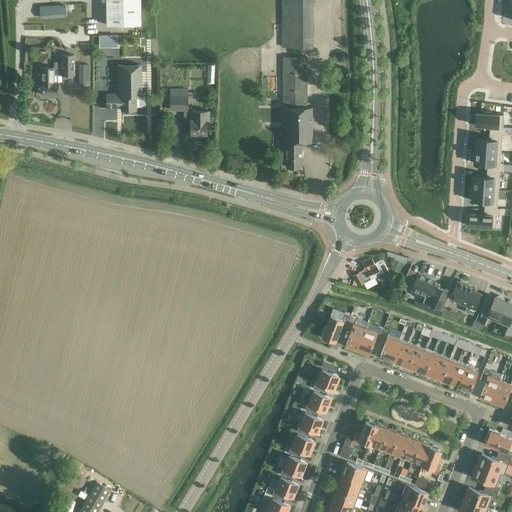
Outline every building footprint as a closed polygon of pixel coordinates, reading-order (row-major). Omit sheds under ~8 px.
[(140,0),(106,0),(107,25),(141,25),(140,0)] [(312,0),(281,0),(281,47),(312,47),(312,0)] [(65,17),(64,4),(39,5),(39,18),(65,17)] [(117,47),(117,34),(98,35),(98,47),(117,47)] [(54,83),(54,75),(75,75),(75,54),(61,54),(61,62),(54,62),(54,68),(40,68),(40,83),(43,83),(43,95),(58,95),(58,83),(54,83)] [(302,167),(301,142),(305,142),(313,142),(312,107),(307,107),(307,56),(282,56),(282,107),(283,150),(286,150),(286,167),(302,167)] [(89,86),(89,64),(80,64),(79,86),(89,86)] [(142,96),(142,65),(117,65),(117,94),(107,95),(107,108),(121,107),(121,110),(136,110),(136,107),(146,107),(146,96),(142,96)] [(207,134),(207,120),(210,120),(210,110),(192,110),(192,107),(188,107),(188,95),(170,95),(170,110),(184,110),(184,121),(191,121),(191,134),(207,134)] [(473,116),(473,123),(474,123),(474,126),(488,127),(488,133),(502,134),(502,127),(497,126),(498,114),(490,114),(490,113),(482,112),(482,114),(474,113),(474,116),(473,116)] [(474,139),(474,151),(496,152),(497,141),(502,141),(502,134),(488,133),(488,139),(474,139)] [(472,153),(472,161),(474,161),(473,164),(486,165),(486,171),(499,171),(500,165),(496,164),(496,152),(474,151),(474,153),(472,153)] [(472,176),(471,189),(494,190),(494,178),(499,178),(499,171),(486,171),(485,177),(472,176)] [(470,190),(470,198),(471,198),(471,202),(483,202),(483,208),(497,209),(497,202),(493,202),(494,190),(471,189),(471,191),(470,190)] [(467,216),(467,224),(468,224),(468,227),(478,227),(478,229),(485,229),(485,228),(491,228),(491,216),(496,216),(497,209),(483,208),(483,214),(469,214),(469,216),(467,216)] [(408,257),(387,251),(387,256),(394,258),(406,263),(408,257)] [(362,262),(365,269),(352,277),(354,279),(352,285),(357,287),(358,285),(375,276),(376,278),(377,277),(378,279),(389,273),(382,259),(374,263),(371,257),(362,262)] [(394,258),(390,268),(400,273),(404,263),(394,258)] [(425,295),(423,301),(442,309),(449,291),(438,287),(440,284),(434,281),(435,280),(418,273),(411,289),(425,295)] [(467,283),(460,280),(460,281),(459,282),(458,281),(457,281),(450,297),(467,304),(465,311),(473,314),(481,294),(473,291),(475,288),(466,285),(467,283)] [(390,281),(388,291),(397,293),(399,283),(390,281)] [(503,297),(499,295),(496,297),(495,296),(491,303),(484,300),(476,320),(483,323),(487,315),(497,320),(505,301),(504,300),(503,297)] [(505,301),(497,320),(508,324),(504,332),(511,335),(511,300),(510,300),(507,302),(505,301)] [(346,328),(350,315),(345,313),(342,320),(331,315),(326,327),(325,326),(321,336),(329,340),(329,338),(335,340),(340,326),(346,328)] [(357,348),(365,328),(354,324),(356,317),(350,315),(346,328),(351,330),(346,344),(348,345),(348,347),(355,350),(355,348),(357,348)] [(365,328),(357,348),(358,349),(358,351),(365,353),(365,352),(368,353),(374,339),(379,341),(384,328),(378,326),(376,333),(365,328)] [(438,339),(440,333),(432,330),(429,336),(438,339)] [(446,342),(448,336),(440,333),(438,339),(446,342)] [(391,359),(399,338),(388,334),(380,355),(384,357),(384,359),(389,361),(390,359),(391,359)] [(455,345),(457,339),(448,336),(446,342),(455,345)] [(400,363),(408,342),(399,338),(391,359),(400,363)] [(463,349),(465,342),(457,339),(455,345),(455,346),(463,349)] [(408,366),(416,345),(408,342),(400,363),(408,366)] [(471,352),(474,345),(465,342),(463,349),(471,352)] [(417,369),(425,348),(416,345),(408,366),(417,369)] [(482,348),(474,345),(471,352),(479,354),(482,348)] [(425,372),(433,351),(425,348),(417,369),(425,372)] [(433,376),(441,355),(433,351),(425,372),(433,376)] [(442,379),(450,358),(441,355),(433,376),(442,379)] [(450,382),(458,361),(450,358),(442,379),(450,382)] [(324,359),(321,366),(334,371),(337,364),(324,359)] [(459,385),(467,364),(458,361),(450,382),(459,385)] [(467,364),(459,385),(460,386),(459,388),(465,390),(466,388),(470,389),(478,369),(467,364)] [(492,400),(499,380),(488,376),(491,369),(485,367),(480,380),(486,382),(480,396),(483,397),(482,399),(489,401),(490,399),(492,400)] [(320,372),(316,381),(329,386),(334,388),(336,383),(338,384),(340,377),(338,376),(339,375),(323,369),(322,373),(320,372)] [(511,379),(510,384),(499,380),(492,400),(493,401),(492,402),(499,405),(500,403),(503,404),(508,390),(511,391),(511,379)] [(316,381),(313,388),(326,393),(329,386),(316,381)] [(315,391),(313,394),(307,392),(304,401),(307,403),(321,408),(320,408),(326,410),(328,404),(330,405),(332,399),(330,398),(331,397),(315,391)] [(307,403),(305,409),(318,414),(320,408),(321,408),(307,403)] [(303,416),(300,424),(312,429),(312,430),(317,432),(320,426),(321,427),(324,420),(322,420),(322,419),(307,413),(305,416),(303,416)] [(368,445),(375,425),(374,424),(375,422),(369,420),(368,422),(366,421),(361,434),(356,433),(353,441),(359,443),(359,442),(368,445)] [(299,424),(297,431),(310,436),(312,430),(312,429),(300,424),(299,424)] [(380,450),(388,430),(386,429),(386,427),(381,425),(380,427),(375,425),(368,445),(380,450)] [(498,453),(511,458),(511,454),(511,439),(499,434),(500,432),(489,428),(486,436),(488,437),(486,442),(500,448),(498,453)] [(391,454),(399,434),(396,433),(397,431),(391,429),(391,431),(388,430),(380,450),(391,454)] [(402,458),(409,438),(407,437),(408,435),(402,433),(401,435),(399,434),(391,454),(402,458)] [(304,451),(309,453),(310,451),(311,448),(312,449),(313,449),(314,446),(315,442),(313,441),(314,440),(299,435),(297,434),(296,438),(295,437),(291,446),(301,450),(304,451)] [(412,462),(420,442),(418,441),(418,439),(413,437),(412,439),(409,438),(402,458),(412,462)] [(423,466),(431,446),(428,445),(429,443),(423,441),(423,443),(420,442),(412,462),(423,466)] [(431,446),(423,466),(431,469),(431,471),(436,473),(440,465),(435,463),(440,450),(438,449),(438,447),(432,445),(432,446),(431,446)] [(301,450),(291,446),(288,452),(292,454),(301,457),(304,451),(301,450)] [(504,475),(511,458),(498,453),(496,459),(482,454),(481,456),(479,456),(476,462),(478,463),(477,465),(501,474),(504,475)] [(296,472),(295,473),(300,475),(302,470),(304,470),(305,467),(307,464),(305,463),(305,462),(289,455),(288,459),(286,459),(283,467),(296,472)] [(343,472),(364,480),(368,469),(347,461),(346,465),(344,465),(341,471),(343,471),(343,472)] [(501,474),(477,465),(477,466),(475,466),(472,472),(474,473),(473,476),(487,481),(485,487),(498,492),(500,486),(497,485),(501,474)] [(295,473),(296,472),(283,467),(280,474),(293,479),(295,473)] [(361,489),(364,480),(343,472),(340,481),(361,489)] [(418,476),(415,484),(424,488),(427,480),(418,476)] [(288,494),(287,494),(292,496),(293,494),(294,491),(296,492),(297,489),(299,485),(297,484),(297,483),(281,477),(279,481),(278,480),(275,489),(286,493),(288,494)] [(96,481),(78,511),(98,511),(111,489),(96,481)] [(357,497),(361,489),(340,481),(336,489),(357,497)] [(402,495),(423,503),(423,502),(425,503),(427,497),(425,496),(427,492),(406,484),(402,495)] [(373,494),(378,496),(381,487),(377,485),(374,494),(373,493),(373,494)] [(495,497),(498,492),(485,487),(483,492),(469,487),(468,490),(466,489),(463,496),(465,496),(464,498),(484,506),(488,507),(492,496),(495,497)] [(387,499),(390,490),(384,488),(381,497),(387,499)] [(286,493),(275,489),(274,489),(272,495),(285,500),(287,494),(288,494),(286,493)] [(354,506),(357,497),(336,489),(333,498),(354,506)] [(375,504),(378,496),(373,494),(370,502),(375,504)] [(419,511),(423,503),(402,495),(398,504),(419,511)] [(289,506),(289,505),(273,498),(271,502),(270,502),(267,510),(266,510),(266,511),(269,511),(288,511),(289,510),(290,507),(289,506)] [(345,511),(351,511),(354,506),(333,498),(330,506),(345,511)] [(484,506),(464,498),(464,500),(462,499),(460,506),(461,506),(460,509),(467,511),(482,511),(484,506)]
